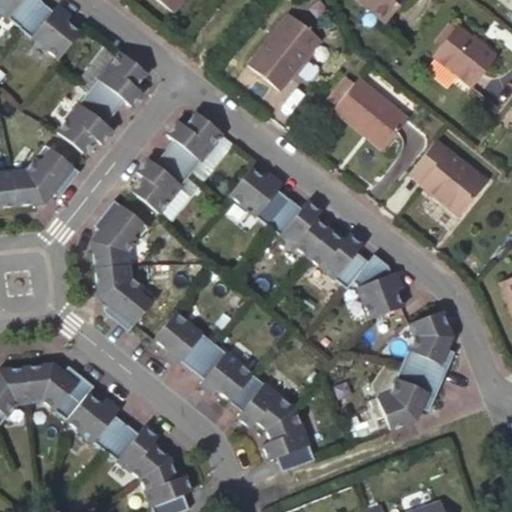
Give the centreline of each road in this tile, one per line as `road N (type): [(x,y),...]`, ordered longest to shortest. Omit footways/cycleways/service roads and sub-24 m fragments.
road 1 (residential): [(174,82),(455,299),(492,400)]
road 2 (residential): [(46,307),(219,449),(241,511)]
road 3 (residential): [(41,255),(174,82)]
road 4 (residential): [(76,0),(174,82)]
